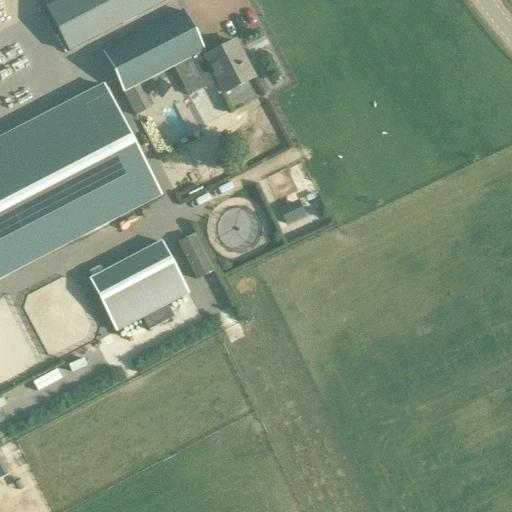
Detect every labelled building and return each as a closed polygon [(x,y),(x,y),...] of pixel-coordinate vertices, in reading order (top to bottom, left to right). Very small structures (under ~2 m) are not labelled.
[(41,0),(68,52),(168,0),(41,0)] [(182,10),(103,52),(123,93),(173,67),(188,96),(216,82),(223,95),(255,78),(235,39),(204,55),(182,10)] [(0,278),(159,196),(102,86),(0,138),(0,278)] [(297,201),(278,210),(286,225),(305,216),(297,201)] [(193,236),(178,243),(197,279),(212,272),(193,236)] [(161,243),(89,280),(115,331),(187,293),(161,243)]
